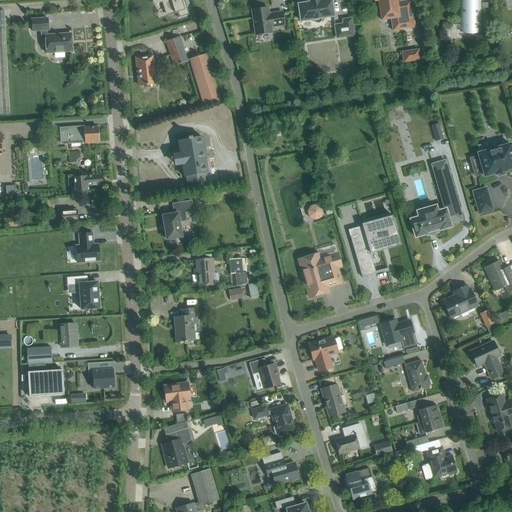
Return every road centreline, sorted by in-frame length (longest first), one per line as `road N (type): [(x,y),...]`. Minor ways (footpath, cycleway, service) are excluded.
road 1 (residential): [(106,0),(136,369),(130,511)]
road 2 (residential): [(212,0),(288,334)]
road 3 (residential): [(423,294),(477,486),(406,511)]
road 4 (residential): [(339,511),(288,334)]
road 5 (unknown): [(437,284),(437,258),(460,240),(463,227),(443,155),(424,154)]
road 6 (residential): [(288,334),(423,294)]
